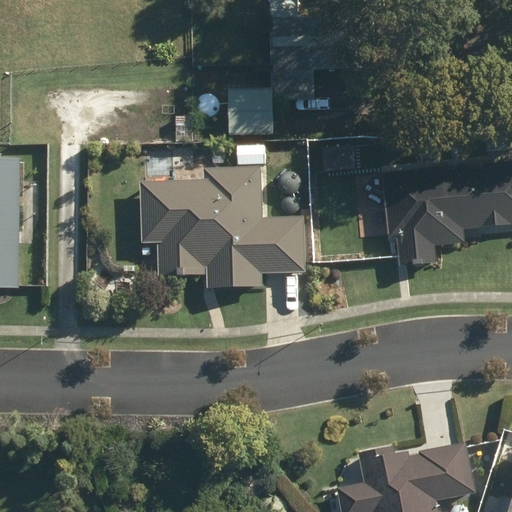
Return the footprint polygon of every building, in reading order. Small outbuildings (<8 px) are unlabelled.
[(268,0),(268,13),(266,13),(268,104),(311,104),(311,73),(342,73),(341,19),(294,20),(293,0),(268,0)] [(196,71),(182,70),(179,142),(193,142),(196,71)] [(171,104),(130,103),(129,122),(171,123),(171,104)] [(382,143),(358,141),(356,166),(381,168),(382,143)] [(0,286),(27,286),(28,157),(0,156),(0,286)] [(511,160),(389,173),(397,254),(405,254),(406,265),(443,262),(441,245),(472,243),(470,229),(511,224),(511,160)] [(164,242),(165,275),(214,273),(214,287),(269,286),(269,273),(313,272),(311,215),(269,216),(268,166),(210,168),(211,178),(147,180),(149,243),(164,242)] [(342,208),(322,208),(321,234),(342,234),(342,208)] [(445,511),(443,500),(483,492),(473,441),(427,451),(427,453),(416,455),(415,450),(402,452),(401,445),(365,452),(371,482),(344,487),(349,511),(445,511)] [(291,511),(293,511),(275,490),(261,502),(269,511),(291,511)] [(511,511),(511,495),(508,494),(502,511),(511,511)]
